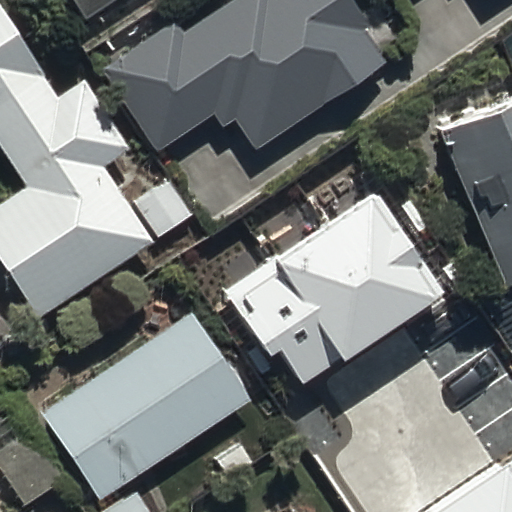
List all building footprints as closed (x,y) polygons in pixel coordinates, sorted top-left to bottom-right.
[(68,0),(85,25),(122,0),(68,0)] [(177,23),(106,71),(159,149),(216,111),(226,125),(239,117),(260,148),(386,62),(363,29),(374,22),(359,0),(235,0),(185,35),(177,23)] [(166,180),(123,207),(102,173),(127,156),(83,86),(55,103),(0,16),(0,160),(21,194),(0,207),(0,277),(29,324),(131,259),(132,261),(193,222),(166,180)] [(511,33),(491,43),(509,83),(511,81),(511,33)] [(511,89),(432,122),(497,280),(511,273),(511,89)] [(374,191),(225,291),(269,356),(279,348),(303,384),(442,292),(374,191)] [(189,316),(37,416),(96,506),(248,406),(189,316)] [(0,388),(0,472),(25,509),(63,484),(0,388)] [(511,511),(511,475),(502,461),(424,511),(511,511)] [(144,511),(132,492),(101,511),(144,511)]
